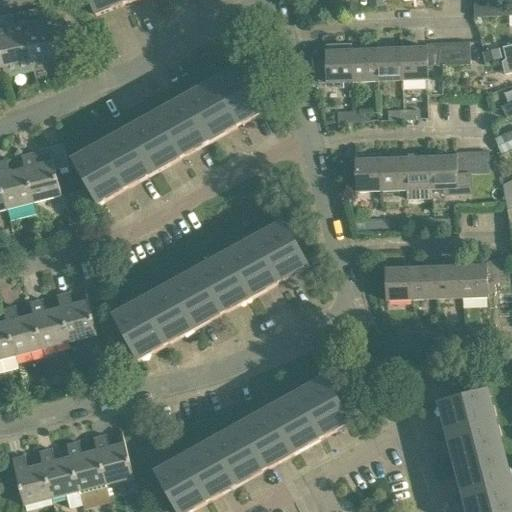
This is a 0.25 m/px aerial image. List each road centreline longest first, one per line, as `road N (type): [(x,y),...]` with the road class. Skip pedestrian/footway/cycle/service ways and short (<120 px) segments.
road 1 (residential): [(0,426),(187,379),(356,312)]
road 2 (residential): [(0,272),(88,250),(157,221),(273,154),(310,144)]
road 3 (residential): [(0,124),(136,67),(260,0)]
road 4 (residential): [(463,24),(329,26),(283,37)]
road 5 (residential): [(310,144),(466,130)]
road 6 (residential): [(337,251),(466,241)]
road 7 (residential): [(404,431),(356,312)]
road 8 (residential): [(404,431),(330,472),(319,485),(323,511)]
